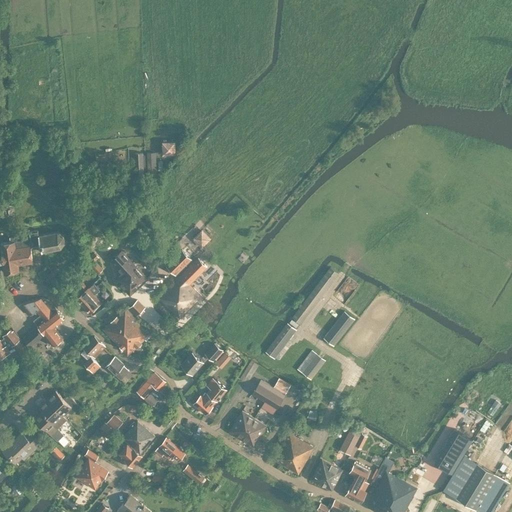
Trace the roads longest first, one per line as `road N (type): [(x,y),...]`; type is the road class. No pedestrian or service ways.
road 1 (residential): [(359,510),(297,484),(196,422),(181,411),(165,375),(125,357),(57,297),(33,287),(0,313)]
road 2 (track): [(348,264),(301,331),(351,367),(299,484)]
